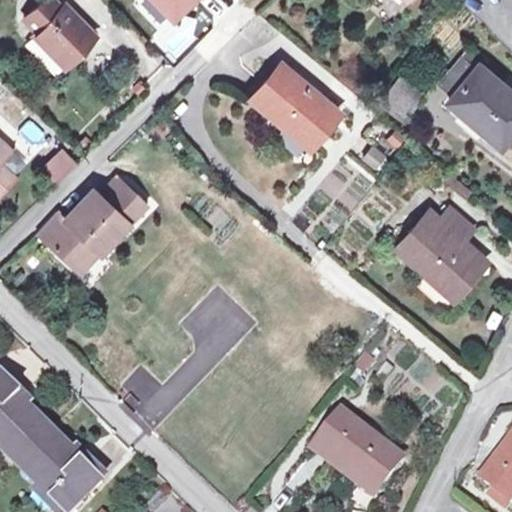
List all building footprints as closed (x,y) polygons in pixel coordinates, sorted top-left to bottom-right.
[(146,0),(138,8),(165,35),(195,6),(190,0),(189,0),(146,0)] [(390,0),(403,10),(410,0),(390,0)] [(59,82),(94,49),(64,18),(59,23),(44,7),(19,31),(34,46),(29,50),(59,82)] [(453,100),(480,70),(469,60),(442,91),(453,100)] [(511,97),(480,70),(453,100),(472,117),(469,120),(498,146),(511,129),(511,97)] [(427,91),(406,73),(383,99),(404,118),(427,91)] [(279,78),(249,113),(309,164),(337,129),(279,78)] [(31,121),(18,129),(30,147),(42,140),(31,121)] [(371,145),(360,161),(376,172),(387,156),(371,145)] [(42,165),(56,183),(76,167),(62,149),(42,165)] [(0,199),(9,190),(0,181),(0,171),(9,162),(0,153),(0,199)] [(449,186),(440,196),(464,216),(473,206),(449,186)] [(86,255),(96,265),(142,218),(114,190),(97,208),(92,202),(61,235),(53,227),(37,243),(67,274),(86,255)] [(456,278),(467,266),(455,255),(466,244),(441,222),(430,234),(421,225),(391,258),(446,308),(466,287),(456,278)] [(77,284),(96,265),(86,255),(67,274),(77,284)] [(456,278),(466,287),(477,275),(467,266),(456,278)] [(0,386),(0,435),(3,439),(0,441),(22,463),(60,427),(39,405),(41,403),(13,374),(0,386)] [(343,469),(372,492),(394,465),(333,418),(304,455),(335,479),(343,469)] [(84,451),(60,427),(22,463),(69,511),(78,511),(109,482),(82,454),(84,451)] [(478,491),(506,511),(511,511),(511,444),(507,451),(511,454),(511,459),(494,484),(487,478),(478,491)] [(343,469),(335,479),(364,502),(372,492),(343,469)]
